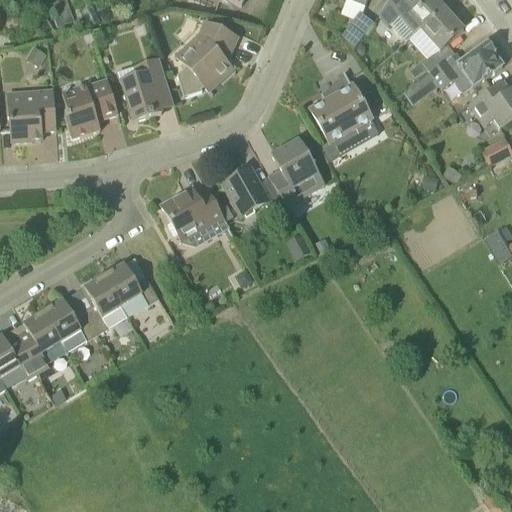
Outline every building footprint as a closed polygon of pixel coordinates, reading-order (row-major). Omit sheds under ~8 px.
[(219,0),(243,8),(245,0),(219,0)] [(346,0),(346,3),(364,10),(367,0),(346,0)] [(418,34),(418,35),(443,13),(431,0),(412,0),(408,3),(405,0),(392,0),(378,18),(386,27),(387,26),(405,45),(413,39),(418,34)] [(59,28),(75,24),(69,1),(54,4),(59,28)] [(437,55),(422,66),(429,76),(455,57),(448,47),(462,34),(443,13),(418,35),(437,55)] [(341,38),(352,53),(373,25),(358,15),(341,38)] [(175,60),(185,70),(176,78),(183,100),(201,95),(200,93),(203,90),(206,92),(218,81),(221,84),(232,73),(223,64),(229,59),(237,42),(204,27),(199,38),(175,60)] [(429,76),(419,84),(402,95),(412,109),(439,90),(441,94),(455,84),(455,87),(460,95),(464,96),(471,91),(472,92),(501,71),(492,58),(495,55),(489,46),(461,66),(455,57),(429,76)] [(141,79),(120,86),(132,126),(161,117),(160,113),(173,109),(159,63),(139,70),(141,79)] [(330,91),(335,100),(310,114),(328,147),(343,139),(349,148),(358,139),(358,140),(360,139),(355,132),(370,123),(343,76),(342,77),(343,78),(330,91)] [(71,143),(99,134),(96,125),(117,118),(107,84),(61,98),(68,119),(64,120),(71,143)] [(503,99),(496,89),(469,108),(484,129),(493,122),(499,131),(511,121),(511,93),(503,99)] [(7,98),(8,104),(11,146),(41,144),(40,135),(56,133),(53,95),(7,98)] [(480,154),(489,171),(511,159),(503,143),(480,154)] [(272,188),(285,210),(285,211),(323,189),(297,145),(271,160),(284,182),(272,188)] [(272,188),(268,182),(258,188),(249,172),(222,188),(241,221),(267,206),(273,217),(285,210),(272,188)] [(196,201),(195,199),(194,199),(192,196),(188,195),(185,197),(184,196),(160,209),(170,226),(167,228),(174,241),(193,230),(201,246),(228,230),(208,195),(196,201)] [(498,268),(510,261),(496,236),(483,243),(498,268)] [(121,310),(141,298),(147,309),(158,302),(145,280),(134,286),(123,268),(103,280),(121,310)] [(103,280),(83,291),(94,310),(84,316),(97,339),(127,321),(121,310),(103,280)] [(66,357),(86,345),(97,339),(84,316),(73,322),(62,304),(42,316),(65,355),(66,357)] [(17,343),(36,374),(47,368),(46,367),(65,355),(42,316),(22,327),(28,337),(17,343)] [(0,340),(0,381),(19,370),(25,381),(36,374),(17,343),(7,349),(1,340),(0,340)] [(507,511),(495,494),(481,504),(486,511),(507,511)]
